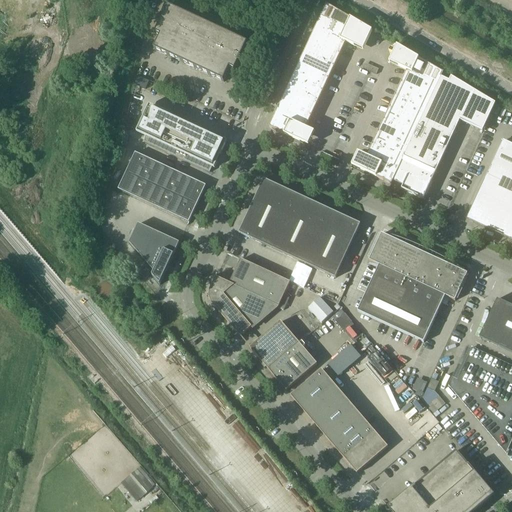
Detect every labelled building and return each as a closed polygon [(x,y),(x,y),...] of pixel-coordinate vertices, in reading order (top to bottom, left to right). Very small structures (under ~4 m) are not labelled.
[(364,51),(367,43),(373,32),(327,5),(316,28),(346,43),(355,47),(364,51)] [(235,71),(248,44),(169,7),(156,35),(157,34),(162,37),(155,50),(224,82),(230,69),(235,71)] [(341,55),(346,43),(316,28),(310,41),(341,55)] [(335,67),(337,63),(341,55),(310,41),(305,53),(335,67)] [(393,56),(390,63),(407,71),(438,85),(441,78),(444,73),(443,73),(398,46),(395,52),(391,51),(389,54),(393,56)] [(329,80),(333,72),(335,67),(305,53),(299,66),(329,80)] [(323,92),(325,88),(329,80),(299,66),(293,78),(323,92)] [(407,71),(402,83),(432,97),(438,85),(407,71)] [(318,104),(322,96),(323,92),(293,78),(287,90),(318,104)] [(441,78),(438,85),(432,97),(426,110),(420,122),(415,135),(409,147),(403,159),(397,172),(391,185),(392,185),(394,182),(410,190),(408,193),(425,200),(434,182),(432,181),(460,121),(483,132),(496,104),(451,78),(449,81),(441,78)] [(432,97),(402,83),(396,96),(426,110),(432,97)] [(312,117),(314,113),(318,104),(287,90),(282,103),(312,117)] [(426,110),(396,96),(390,108),(420,122),(426,110)] [(312,117),(282,103),(276,115),(306,129),(312,117)] [(215,168),(222,153),(227,141),(150,105),(137,132),(146,137),(145,142),(210,173),(213,167),(215,168)] [(420,122),(390,108),(384,120),(415,135),(420,122)] [(306,129),(276,115),(270,128),(300,142),(309,146),(315,133),(306,129)] [(415,135),(384,120),(379,133),(409,147),(415,135)] [(409,147),(379,133),(373,145),(403,159),(409,147)] [(511,240),(511,144),(504,141),(470,213),(474,223),(511,240)] [(403,159),(373,145),(371,149),(367,157),(367,158),(397,172),(403,159)] [(203,194),(206,186),(136,153),(119,190),(189,223),(203,194)] [(391,185),(397,172),(367,158),(367,157),(359,153),(353,166),(361,170),(391,185)] [(239,234),(336,279),(361,225),(347,218),(347,217),(329,209),(329,210),(315,203),(297,194),(297,195),(283,188),(265,179),(265,180),(264,180),(263,180),(245,219),(246,219),(239,234)] [(160,286),(180,243),(139,224),(130,244),(154,272),(152,276),(160,286)] [(424,343),(436,318),(403,303),(423,258),(417,255),(419,251),(382,234),(369,261),(379,266),(358,312),(424,343)] [(423,258),(403,303),(436,318),(446,297),(455,301),(468,274),(431,257),(429,260),(423,258)] [(279,307),(291,283),(241,260),(230,284),(267,302),(279,307)] [(230,284),(217,278),(218,275),(217,275),(207,298),(208,298),(208,297),(215,301),(213,305),(241,338),(242,337),(235,330),(267,302),(230,284)] [(511,306),(497,299),(479,338),(511,353),(511,306)] [(267,368),(268,370),(300,344),(281,322),(251,348),(250,348),(262,363),(261,364),(265,369),(265,370),(267,368)] [(287,391),(318,365),(300,344),(268,370),(280,384),(280,385),(281,385),(287,392),(287,391)] [(358,474),(388,448),(322,370),(292,396),(291,397),(357,474),(358,474)] [(431,379),(427,389),(435,392),(439,383),(431,379)] [(427,407),(439,397),(435,392),(427,389),(422,400),(427,407)] [(439,397),(427,407),(434,414),(446,405),(439,397)] [(494,497),(495,496),(457,451),(456,452),(457,453),(390,509),(389,508),(389,509),(391,511),(474,511),(493,496),(494,497)] [(138,469),(122,483),(138,502),(154,488),(138,469)]
